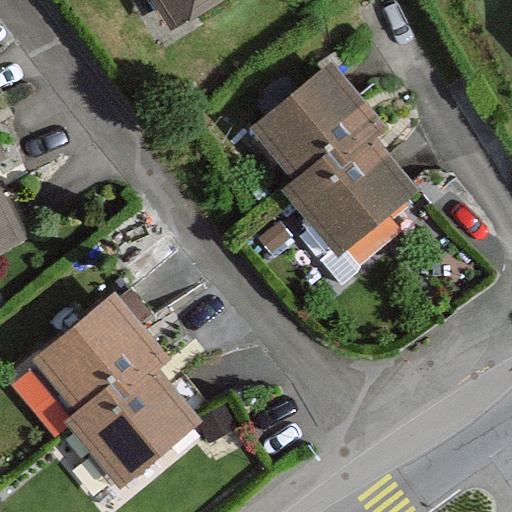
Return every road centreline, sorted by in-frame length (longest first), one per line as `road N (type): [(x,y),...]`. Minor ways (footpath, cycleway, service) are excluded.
road 1 (residential): [(0,0),(316,396),(497,323)]
road 2 (secondary): [(511,424),(381,511)]
